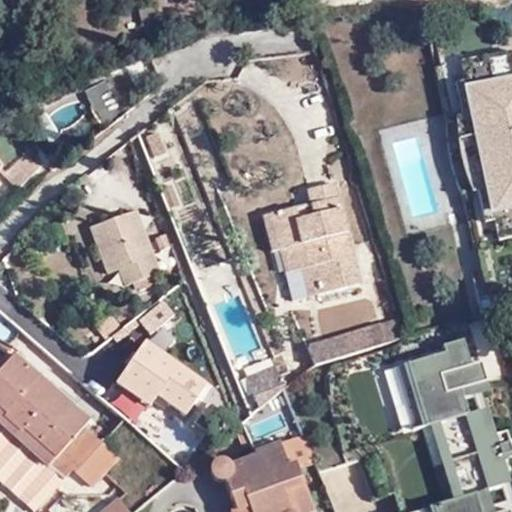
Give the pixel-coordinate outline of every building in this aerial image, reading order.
[(511,47),(461,58),(465,78),(473,114),(463,116),(454,118),(458,155),(468,185),(476,184),(486,182),(494,218),(498,238),(511,234),(511,47)] [(455,80),(463,116),(473,114),(465,78),(455,80)] [(105,86),(83,94),(92,114),(113,104),(105,86)] [(69,92),(39,119),(55,137),(85,110),(69,92)] [(174,121),(161,125),(167,145),(181,141),(174,121)] [(158,131),(145,136),(153,157),(166,152),(158,131)] [(187,146),(169,151),(172,162),(190,157),(187,146)] [(30,154),(19,163),(22,168),(29,182),(43,168),(30,154)] [(23,196),(33,188),(29,182),(22,168),(19,163),(6,174),(11,180),(23,196)] [(345,174),(313,183),(316,195),(318,204),(299,209),(296,200),(279,205),(290,243),(303,239),(310,264),(317,290),(374,274),(345,174)] [(486,182),(476,184),(484,220),(494,218),(486,182)] [(318,204),(316,195),(296,200),(299,209),(318,204)] [(290,243),(279,205),(272,207),(283,245),(290,243)] [(137,215),(90,231),(107,279),(118,275),(123,292),(159,280),(137,215)] [(303,239),(290,243),(297,267),(310,264),(303,239)] [(318,334),(325,360),(397,342),(391,316),(318,334)] [(489,379),(483,360),(473,363),(465,338),(444,344),(446,351),(408,363),(427,425),(440,421),(451,457),(438,461),(451,500),(434,505),(436,511),(511,511),(511,509),(511,508),(496,511),(483,511),(482,509),(479,500),(492,496),(490,489),(504,484),(505,484),(481,407),(480,407),(469,411),(465,397),(462,387),(481,381),(489,379)] [(166,358),(146,344),(115,391),(149,413),(156,404),(186,423),(208,388),(166,358)] [(16,353),(0,371),(0,422),(67,479),(85,460),(110,434),(129,414),(115,401),(95,421),(75,403),(70,408),(59,397),(63,391),(16,353)] [(268,402),(284,389),(296,379),(292,367),(280,370),(276,362),(256,368),(268,402)] [(427,425),(408,363),(394,367),(414,429),(427,425)] [(500,443),(481,381),(462,387),(465,397),(476,393),(480,407),(481,407),(505,484),(504,484),(509,500),(482,509),(483,511),(496,511),(511,508),(511,507),(511,481),(509,470),(500,443)] [(440,421),(427,425),(438,461),(451,457),(440,421)] [(0,422),(0,484),(32,511),(35,511),(67,479),(0,422)] [(110,434),(85,460),(103,475),(127,449),(110,434)] [(511,439),(500,443),(509,470),(511,469),(511,466),(508,454),(511,452),(511,443),(511,442),(511,439)] [(257,456),(231,465),(230,463),(227,461),(224,460),(220,460),(217,461),(215,464),(214,467),(214,471),(214,473),(217,476),(220,478),(224,478),(227,477),(239,499),(233,501),(233,511),(298,511),(291,490),(305,483),(298,465),(290,467),(280,444),(256,452),(257,456)] [(93,511),(132,511),(142,504),(126,485),(93,511)]
